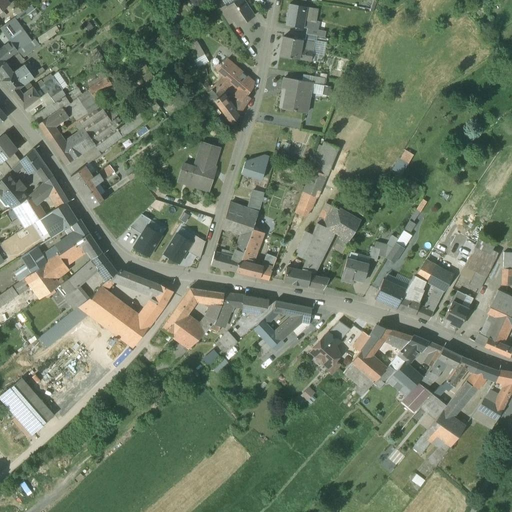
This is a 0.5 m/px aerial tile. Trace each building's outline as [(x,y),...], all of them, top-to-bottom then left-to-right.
[(4,0),(0,0),(0,12),(9,6),(4,0)] [(238,0),(227,7),(227,8),(235,20),(237,24),(250,16),(251,18),(254,16),(243,0),(238,0)] [(17,15),(20,19),(33,8),(30,4),(17,15)] [(307,7),(289,4),(285,25),(306,28),(307,21),(304,21),(307,7)] [(227,7),(225,5),(219,9),(229,24),(235,20),(227,8),(227,7)] [(315,22),(307,21),(306,28),(317,30),(319,22),(315,21),(315,22)] [(0,29),(11,42),(5,47),(12,56),(17,52),(15,48),(24,41),(22,38),(17,31),(17,30),(10,23),(0,29)] [(56,32),(59,30),(55,25),(27,44),(17,52),(22,58),(40,47),(40,45),(57,34),(56,32)] [(21,28),(17,31),(22,38),(26,35),(21,28)] [(317,30),(306,28),(305,34),(316,36),(317,30)] [(316,36),(305,34),(304,40),(304,41),(314,43),(315,43),(315,41),(316,36)] [(302,40),(283,37),(279,56),(298,59),(300,49),(302,40)] [(24,41),(15,48),(17,52),(27,44),(25,40),(24,41)] [(314,43),(304,41),(304,40),(302,40),(300,49),(312,51),(314,43)] [(0,65),(12,56),(5,47),(4,47),(0,50),(0,65)] [(312,51),(300,49),(298,59),(311,61),(311,60),(312,53),(312,51)] [(198,51),(193,55),(193,56),(189,58),(191,61),(195,59),(196,61),(202,57),(198,51)] [(202,57),(196,61),(195,59),(191,61),(190,62),(196,71),(208,64),(203,56),(202,57)] [(238,69),(226,59),(216,70),(221,74),(224,77),(224,76),(231,78),(238,69)] [(0,66),(0,78),(12,94),(19,88),(32,78),(36,78),(27,66),(10,78),(5,73),(0,66)] [(253,82),(238,69),(231,78),(228,80),(230,82),(238,89),(239,89),(246,95),(252,88),(253,82)] [(221,74),(216,79),(219,83),(224,77),(221,74)] [(19,88),(12,94),(23,109),(39,97),(39,98),(47,92),(58,84),(52,75),(42,82),(44,84),(35,90),(32,86),(23,94),(19,88)] [(219,83),(218,84),(224,90),(230,82),(228,80),(231,78),(224,76),(224,77),(219,83)] [(324,78),(313,76),(312,83),(311,84),(323,86),(324,78)] [(106,77),(88,90),(92,95),(93,98),(112,86),(106,77)] [(312,83),(284,78),(282,88),(286,89),(283,109),(302,113),(306,92),(310,93),(311,84),(312,83)] [(58,84),(47,92),(51,97),(62,89),(58,84)] [(223,92),(216,86),(208,92),(215,102),(223,96),(221,93),(223,92)] [(246,95),(239,89),(234,95),(246,104),(250,98),(246,95)] [(88,90),(82,94),(86,99),(92,95),(88,90)] [(82,94),(77,97),(77,98),(82,105),(88,101),(86,99),(82,94)] [(234,109),(223,96),(215,102),(230,122),(240,112),(242,110),(237,105),(234,109)] [(77,98),(67,105),(70,110),(72,112),(82,105),(77,98)] [(88,101),(82,105),(88,114),(94,109),(88,101)] [(67,105),(62,109),(66,115),(70,110),(67,105)] [(82,105),(72,112),(78,121),(88,114),(82,105)] [(94,109),(88,114),(78,121),(80,124),(84,129),(81,132),(86,139),(91,147),(95,144),(101,153),(123,137),(117,129),(123,124),(117,117),(111,121),(99,106),(94,109)] [(46,118),(38,124),(49,141),(58,135),(51,125),(66,115),(62,109),(47,119),(46,118)] [(58,135),(49,141),(61,157),(70,152),(69,151),(86,139),(81,132),(64,144),(58,135)] [(4,135),(0,137),(0,162),(3,161),(13,153),(16,151),(4,135)] [(86,139),(69,151),(70,152),(61,157),(66,164),(91,147),(86,139)] [(219,149),(202,143),(194,167),(184,164),(177,182),(208,191),(216,167),(214,167),(219,149)] [(33,148),(19,161),(21,164),(28,174),(35,169),(44,164),(33,148)] [(13,153),(3,161),(10,170),(11,169),(19,161),(13,153)] [(261,180),(269,157),(264,155),(244,162),(241,173),(261,180)] [(3,161),(0,162),(0,172),(3,177),(7,174),(10,170),(3,161)] [(19,161),(11,169),(15,173),(20,169),(18,167),(21,164),(19,161)] [(358,168),(349,163),(345,171),(354,176),(358,168)] [(44,164),(35,169),(44,182),(46,180),(52,176),(44,164)] [(408,170),(397,164),(392,173),(403,179),(408,170)] [(84,165),(70,177),(77,188),(92,178),(91,175),(84,165)] [(98,174),(97,174),(101,180),(113,172),(109,166),(98,174)] [(326,174),(313,170),(304,192),(317,197),(326,174)] [(385,179),(372,173),(369,178),(373,179),(368,191),(375,194),(381,184),(382,184),(385,179)] [(3,177),(0,180),(0,194),(1,194),(12,208),(19,203),(27,198),(21,191),(21,188),(18,184),(15,184),(7,174),(3,177)] [(92,178),(77,188),(83,196),(90,191),(89,189),(92,187),(101,180),(97,174),(92,178)] [(52,176),(46,180),(47,182),(35,194),(32,195),(37,203),(49,194),(51,196),(54,194),(57,198),(60,206),(64,203),(68,201),(52,176)] [(92,187),(89,189),(90,191),(83,196),(88,203),(92,208),(103,202),(103,201),(92,187)] [(263,194),(252,190),(248,205),(259,209),(263,194)] [(37,203),(32,195),(27,198),(19,203),(33,223),(40,219),(44,216),(37,203)] [(344,204),(335,199),(332,205),(341,210),(344,204)] [(60,206),(45,215),(49,221),(50,221),(55,218),(63,230),(72,224),(76,221),(64,203),(60,206)] [(258,214),(229,203),(225,218),(253,227),(258,214)] [(341,210),(332,205),(322,225),(334,230),(334,231),(341,235),(342,235),(349,239),(360,220),(341,210)] [(44,216),(40,219),(45,228),(48,226),(51,224),(50,221),(49,221),(45,215),(44,216)] [(63,230),(55,218),(50,221),(51,224),(48,226),(54,235),(63,230)] [(253,227),(225,218),(222,228),(230,230),(246,235),(250,237),(252,229),(253,227)] [(76,221),(72,224),(76,230),(61,241),(65,248),(65,247),(81,237),(81,238),(89,233),(80,219),(76,221)] [(415,227),(406,220),(400,228),(410,235),(415,227)] [(322,225),(317,222),(312,234),(329,241),(334,231),(334,230),(322,225)] [(161,236),(147,227),(134,248),(148,257),(161,236)] [(262,233),(252,229),(250,237),(249,242),(258,245),(262,233)] [(312,234),(306,231),(296,254),(300,256),(318,263),(329,241),(312,234)] [(89,233),(81,238),(82,239),(70,248),(76,256),(88,248),(90,251),(94,257),(101,252),(89,233)] [(164,254),(179,263),(187,251),(192,243),(177,234),(164,254)] [(246,235),(237,253),(243,255),(249,242),(250,237),(246,235)] [(342,235),(337,244),(340,246),(344,248),(349,239),(342,235)] [(391,235),(386,244),(388,245),(385,257),(386,258),(395,242),(398,239),(391,235)] [(192,243),(187,251),(200,259),(205,242),(196,236),(192,243)] [(469,285),(479,290),(486,277),(477,272),(482,262),(491,267),(497,253),(491,250),(494,243),(480,236),(464,266),(460,275),(471,281),(469,285)] [(61,241),(55,246),(59,252),(65,248),(61,241)] [(386,244),(376,241),(374,247),(380,248),(378,255),(385,257),(388,245),(386,244)] [(258,245),(249,242),(243,255),(241,261),(240,261),(239,264),(251,267),(252,264),(251,264),(258,245)] [(395,242),(386,258),(394,263),(404,248),(395,242)] [(328,266),(321,281),(326,282),(337,263),(344,248),(340,246),(334,258),(329,267),(328,266)] [(36,247),(21,257),(31,273),(46,262),(36,247)] [(374,247),(372,247),(369,260),(376,262),(378,255),(380,248),(374,247)] [(101,252),(94,257),(81,270),(87,277),(97,268),(102,275),(107,281),(112,277),(117,272),(113,267),(101,252)] [(223,254),(214,252),(210,265),(219,268),(221,269),(222,268),(236,272),(239,264),(240,261),(241,261),(243,255),(237,253),(235,258),(223,254)] [(511,254),(502,254),(501,286),(511,286),(511,254)] [(267,255),(263,264),(262,269),(260,278),(268,280),(276,258),(271,256),(267,255)] [(301,270),(286,267),(284,279),(281,279),(281,281),(307,286),(309,277),(311,276),(312,276),(318,263),(300,256),(296,265),(302,267),(301,270)] [(368,264),(347,258),(341,280),(352,283),(353,279),(363,282),(368,264)] [(441,270),(424,260),(414,275),(433,285),(441,270)] [(491,267),(482,262),(477,272),(486,277),(491,267)] [(251,267),(239,264),(236,272),(252,276),(260,278),(262,269),(251,267)] [(81,270),(77,274),(70,280),(76,287),(87,277),(81,270)] [(160,286),(120,270),(117,272),(112,277),(116,279),(154,296),(151,302),(162,308),(172,292),(160,285),(160,286)] [(441,270),(433,285),(434,286),(443,291),(451,275),(441,270)] [(107,281),(98,290),(103,293),(116,279),(112,277),(107,281)] [(319,280),(309,277),(307,286),(315,288),(319,280)] [(406,288),(383,278),(374,298),(397,308),(402,295),(405,289),(406,288)] [(70,280),(69,279),(57,287),(75,310),(79,307),(87,300),(76,287),(70,280)] [(321,281),(319,280),(315,288),(323,290),(326,282),(321,281)] [(413,286),(410,285),(408,290),(405,289),(402,295),(397,308),(396,308),(415,315),(418,306),(415,305),(422,289),(414,286),(413,286)] [(434,286),(427,303),(426,302),(420,316),(428,320),(443,291),(434,286)] [(53,288),(44,294),(46,297),(55,291),(53,288)] [(190,288),(176,307),(186,314),(196,301),(202,301),(207,291),(190,288)] [(138,320),(103,293),(98,290),(90,298),(87,300),(79,307),(89,314),(133,347),(162,308),(151,302),(138,320)] [(457,290),(452,301),(460,304),(465,294),(457,290)] [(511,297),(498,290),(494,299),(487,312),(503,319),(508,308),(511,299),(511,297)] [(207,291),(202,301),(217,304),(222,304),(223,293),(207,291)] [(242,295),(223,293),(222,304),(221,305),(229,307),(230,308),(230,306),(241,307),(242,295)] [(268,300),(243,295),(241,308),(249,310),(249,313),(259,315),(260,312),(263,312),(263,308),(267,309),(268,300)] [(284,303),(275,301),(273,311),(280,312),(282,312),(284,303)] [(460,304),(452,301),(444,317),(451,320),(450,322),(459,327),(464,317),(464,316),(467,311),(458,307),(460,304)] [(222,304),(217,304),(209,303),(204,317),(199,324),(189,316),(172,336),(189,348),(198,339),(212,321),(214,322),(219,311),(221,305),(222,304)] [(291,304),(284,303),(282,312),(289,314),(291,304)] [(301,305),(298,305),(297,305),(291,304),(289,314),(294,315),(293,317),(283,326),(289,331),(302,319),(305,317),(310,318),(311,308),(301,306),(301,305)] [(229,307),(221,305),(219,311),(228,313),(230,308),(229,307)] [(75,310),(39,338),(46,348),(89,314),(79,307),(75,310)] [(186,314),(176,307),(160,328),(172,336),(189,316),(186,314)] [(511,310),(508,308),(503,319),(502,320),(511,324),(511,310)] [(228,313),(219,311),(214,322),(223,326),(226,321),(225,321),(228,313)] [(273,311),(263,320),(267,324),(280,312),(273,311)] [(28,324),(20,313),(13,318),(21,329),(28,324)] [(358,320),(344,314),(328,332),(338,341),(352,326),(358,320)] [(508,326),(496,319),(493,325),(501,329),(502,328),(506,330),(508,326)] [(267,324),(263,320),(254,329),(264,339),(272,348),(280,340),(275,333),(267,324)] [(375,327),(358,320),(352,326),(365,334),(369,336),(370,336),(372,332),(375,327)] [(506,346),(500,343),(506,330),(502,328),(501,329),(493,325),(484,346),(509,358),(511,349),(506,346)] [(289,331),(283,326),(275,333),(280,340),(289,331)] [(374,333),(372,332),(370,336),(371,336),(362,348),(369,354),(384,335),(386,337),(390,330),(379,326),(374,333)] [(237,343),(228,331),(218,340),(227,352),(237,343)] [(338,341),(328,332),(313,349),(318,354),(316,357),(316,359),(319,362),(322,362),(328,367),(327,367),(328,368),(335,359),(339,355),(336,352),(336,348),(333,345),(338,341)] [(411,336),(398,332),(392,344),(401,349),(411,336)] [(365,334),(353,346),(359,351),(362,348),(371,336),(370,336),(369,336),(365,334)] [(429,341),(414,335),(401,351),(406,355),(405,356),(410,360),(422,346),(425,347),(429,341)] [(272,348),(264,339),(258,344),(266,353),(272,348)] [(442,347),(429,341),(425,347),(431,351),(427,359),(433,363),(442,347)] [(266,353),(258,344),(252,350),(260,359),(266,353)] [(369,354),(362,348),(359,351),(351,362),(357,368),(360,370),(374,382),(378,377),(379,376),(369,367),(375,359),(369,354)] [(455,354),(443,348),(429,371),(424,377),(432,384),(437,378),(446,363),(449,365),(455,354)] [(213,349),(203,359),(209,365),(219,356),(213,349)] [(406,355),(401,351),(391,362),(389,365),(395,370),(395,371),(397,368),(394,366),(401,358),(406,362),(397,372),(413,386),(426,373),(423,370),(410,360),(405,356),(406,355)] [(218,373),(227,360),(221,356),(212,369),(218,373)] [(478,364),(462,357),(457,364),(445,382),(453,387),(466,368),(473,372),(478,364)] [(401,358),(394,366),(397,368),(395,371),(397,372),(406,362),(401,358)] [(341,365),(335,359),(328,368),(327,367),(326,369),(332,374),(341,365)] [(382,365),(375,359),(369,367),(379,376),(386,368),(382,365)] [(387,359),(382,365),(386,368),(389,365),(391,362),(387,359)] [(433,363),(427,359),(423,370),(426,373),(428,370),(433,363)] [(357,368),(351,362),(348,365),(353,369),(355,371),(357,368)] [(473,372),(465,383),(475,390),(480,386),(485,376),(487,377),(495,379),(498,371),(478,364),(473,372)] [(348,365),(343,372),(347,377),(353,369),(348,365)] [(379,376),(378,377),(385,382),(395,370),(389,365),(386,368),(379,376)] [(511,372),(498,371),(495,379),(506,383),(511,383),(511,372)] [(385,382),(378,377),(374,382),(373,383),(379,388),(385,382)] [(20,378),(0,396),(0,399),(32,435),(54,416),(20,378)] [(30,379),(26,382),(41,400),(45,396),(30,379)] [(445,382),(441,386),(431,395),(436,399),(445,390),(446,391),(447,392),(453,387),(445,382)] [(446,406),(441,412),(451,418),(475,390),(465,383),(462,386),(450,401),(446,406)] [(511,390),(511,383),(506,383),(494,406),(501,411),(511,390)] [(301,384),(294,390),(300,396),(306,389),(301,384)] [(430,394),(417,384),(409,392),(400,402),(414,415),(419,409),(430,394)] [(308,391),(303,395),(307,399),(312,395),(308,391)] [(430,394),(419,409),(414,415),(397,433),(402,437),(407,432),(406,431),(424,410),(435,419),(441,412),(446,406),(444,405),(436,399),(431,395),(430,394)] [(487,401),(483,399),(477,409),(481,412),(488,402),(487,401)] [(494,406),(488,402),(481,412),(496,421),(501,411),(494,406)] [(451,418),(441,412),(435,419),(427,430),(437,437),(451,446),(464,427),(451,418)] [(435,452),(430,459),(431,460),(428,464),(432,466),(434,463),(435,464),(441,457),(435,452)] [(424,481),(414,474),(410,480),(419,488),(424,481)]
